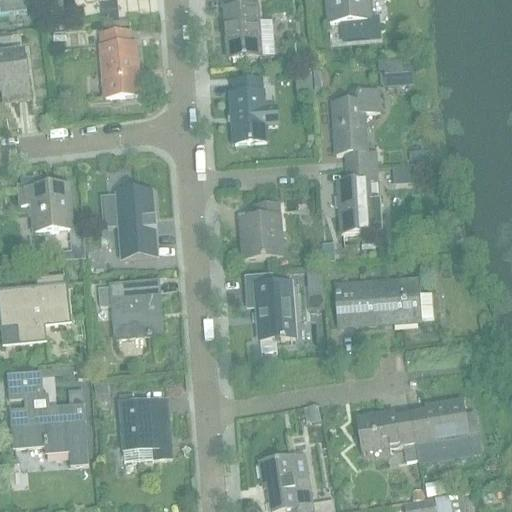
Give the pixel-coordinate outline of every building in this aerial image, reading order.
[(0,0),(0,15),(27,12),(25,0),(0,0)] [(226,0),(227,11),(225,11),(228,60),(274,57),(273,41),(259,42),(257,8),(256,8),(255,0),(226,0)] [(325,0),(328,25),(342,24),(344,41),(377,38),(376,20),(371,21),(368,0),(325,0)] [(116,3),(101,4),(103,21),(118,19),(116,3)] [(104,100),(140,97),(136,46),(131,46),(130,33),(100,36),(101,49),(100,49),(104,100)] [(14,102),(29,100),(24,53),(0,55),(0,91),(12,90),(14,102)] [(276,109),(264,110),(263,95),(262,81),(233,83),(234,96),(232,96),(235,147),(267,144),(266,129),(278,128),(276,109)] [(345,157),(346,172),(376,170),(375,154),(367,155),(364,115),(380,114),(379,91),(350,93),(350,103),(332,104),(336,157),(345,157)] [(347,183),(338,184),(341,236),(372,234),(372,233),(382,232),(380,199),(370,200),(368,182),(377,181),(376,170),(346,172),(347,183)] [(35,235),(70,232),(66,187),(18,191),(19,206),(32,205),(35,235)] [(117,198),(101,199),(103,227),(119,226),(122,262),(156,259),(151,195),(117,197),(117,198)] [(244,263),(283,259),(279,219),(279,220),(278,206),(254,208),(255,220),(240,221),(244,263)] [(0,317),(3,347),(46,342),(44,327),(69,325),(65,287),(64,287),(63,276),(35,279),(36,290),(0,294),(0,317)] [(269,277),(245,279),(247,303),(257,302),(261,344),(294,341),(290,287),(270,288),(269,277)] [(416,282),(335,288),(338,330),(419,324),(419,321),(431,320),(429,296),(417,297),(416,282)] [(158,284),(110,287),(110,289),(112,308),(114,341),(162,337),(161,318),(158,319),(157,310),(160,309),(158,284)] [(40,376),(6,379),(8,401),(26,400),(42,399),(42,398),(40,376)] [(27,412),(9,413),(12,451),(43,448),(44,456),(68,454),(69,469),(87,468),(82,407),(47,410),(46,397),(42,398),(42,399),(26,400),(27,412)] [(167,402),(119,406),(123,465),(172,462),(167,402)] [(433,412),(411,416),(416,447),(418,462),(419,464),(471,455),(463,403),(432,408),(433,412)] [(363,456),(403,449),(406,464),(418,462),(416,447),(411,416),(387,420),(387,416),(357,421),(363,456)] [(292,459),(260,464),(263,483),(267,483),(271,511),(333,511),(333,504),(313,507),(309,481),(296,483),(292,459)]
